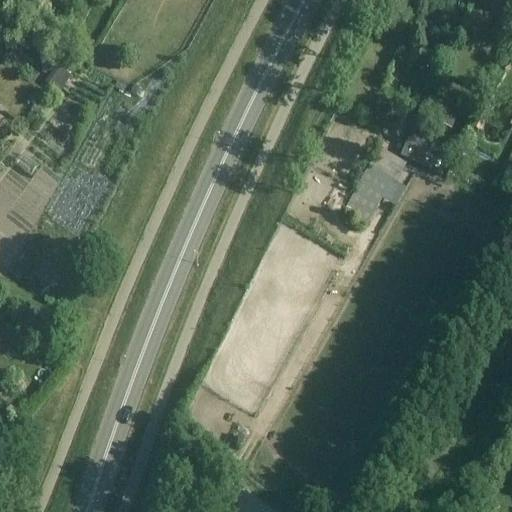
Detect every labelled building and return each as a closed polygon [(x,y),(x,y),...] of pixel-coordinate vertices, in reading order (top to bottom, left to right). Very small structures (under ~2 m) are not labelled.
[(389,0),(384,10),(398,18),(406,3),(400,0),(389,0)] [(44,84),(54,93),(58,89),(63,92),(64,91),(62,89),(71,78),(57,67),(44,84)] [(141,96),(118,85),(115,91),(138,102),(141,96)] [(443,105),(435,124),(451,131),(460,111),(443,105)] [(399,158),(437,176),(448,152),(410,134),(399,158)] [(405,167),(383,155),(379,152),(342,215),(365,228),(381,199),(394,206),(403,191),(395,185),(405,167)] [(506,197),(511,185),(511,171),(506,169),(494,191),(506,197)] [(330,511),(332,509),(319,497),(309,511),(330,511)]
